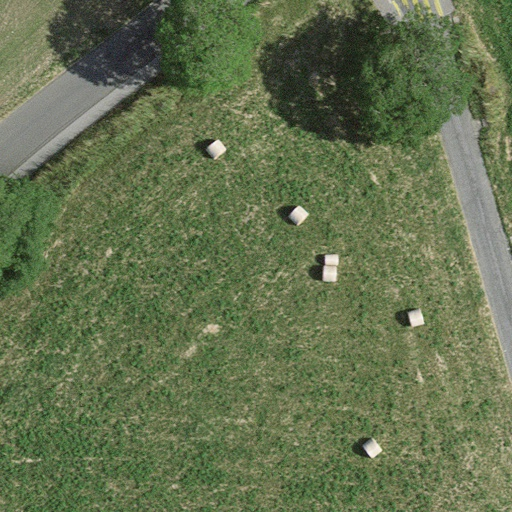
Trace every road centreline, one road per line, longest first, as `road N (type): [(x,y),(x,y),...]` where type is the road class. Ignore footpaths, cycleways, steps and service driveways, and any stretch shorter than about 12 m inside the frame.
road 1 (residential): [(511,314),(417,0)]
road 2 (unclassified): [(198,0),(0,163)]
